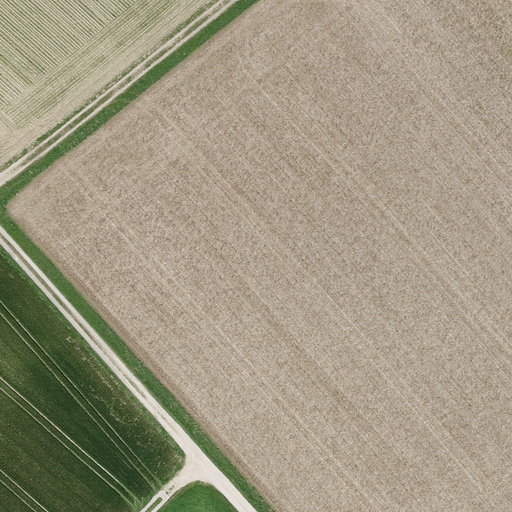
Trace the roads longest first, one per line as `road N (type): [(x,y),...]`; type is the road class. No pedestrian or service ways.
road 1 (track): [(244,511),(0,224)]
road 2 (track): [(0,204),(240,0)]
